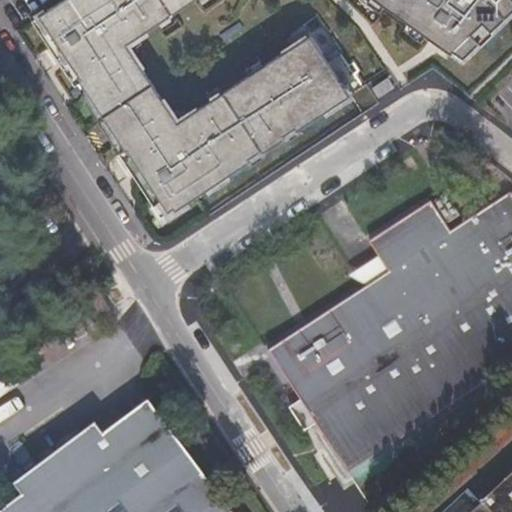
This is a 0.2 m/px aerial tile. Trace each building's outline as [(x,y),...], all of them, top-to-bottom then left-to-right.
[(184,0),(54,0),(31,16),(74,81),(79,77),(125,145),(119,148),(163,214),(340,96),(335,88),(344,82),(309,30),(177,117),(126,40),(184,0)] [(511,0),(390,0),(468,55),(511,13),(511,0)] [(511,367),(511,193),(450,234),(430,204),(371,242),(390,273),(269,353),(301,401),(291,409),(305,432),(317,424),(351,474),(511,367)] [(459,218),(445,196),(435,203),(449,224),(459,218)] [(112,320),(95,295),(75,309),(92,334),(112,320)] [(229,511),(148,405),(105,438),(23,500),(6,511),(229,511)] [(23,500),(105,438),(98,430),(16,490),(23,500)] [(511,511),(511,478),(481,507),(483,509),(479,511),(511,511)]
